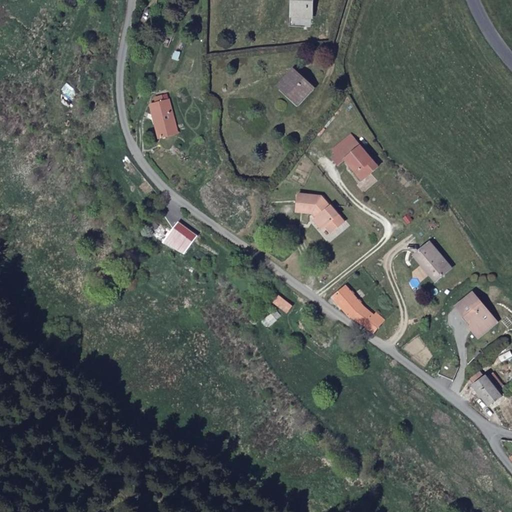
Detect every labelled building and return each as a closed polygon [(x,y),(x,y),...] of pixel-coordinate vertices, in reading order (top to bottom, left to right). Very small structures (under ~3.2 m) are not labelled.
[(316,97),(300,82),(286,97),(298,110),(305,103),(309,105),(316,97)] [(166,102),(164,96),(156,99),(158,105),(152,107),(162,138),(180,132),(171,102),(166,102)] [(340,178),(346,173),(362,191),(378,178),(352,150),(332,169),(340,178)] [(298,207),(299,216),(303,217),(302,225),(314,226),(318,223),(321,227),(318,230),(316,232),(324,242),(328,238),(334,244),(347,233),(322,208),(298,207)] [(175,247),(177,240),(167,232),(163,240),(175,247)] [(199,255),(177,240),(175,247),(166,258),(187,273),(199,255)] [(454,271),(433,243),(417,255),(439,284),(454,271)] [(372,332),(381,323),(385,318),(378,310),(374,313),(346,285),(334,296),(357,322),(372,332)] [(464,305),(472,314),(477,321),(472,326),(482,337),(498,322),(475,295),(464,305)] [(477,321),(472,314),(466,319),(472,326),(477,321)] [(503,401),(482,380),(476,389),(495,409),(503,401)]
